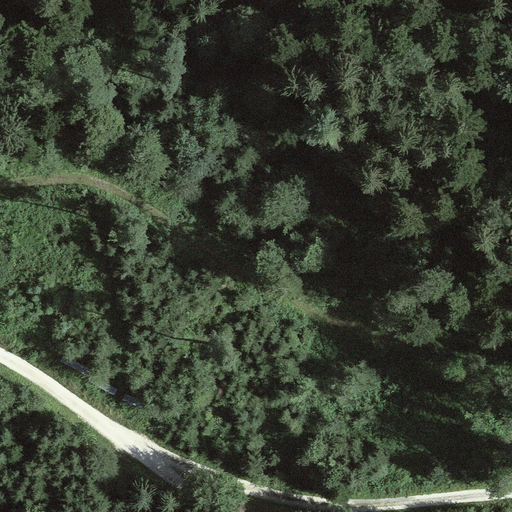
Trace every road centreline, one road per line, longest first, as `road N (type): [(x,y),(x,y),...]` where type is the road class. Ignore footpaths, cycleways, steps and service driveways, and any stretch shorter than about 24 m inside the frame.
road 1 (track): [(0,187),(86,179),(123,190),(283,297),(362,334),(400,344),(511,346)]
road 2 (track): [(511,492),(308,504),(140,449)]
road 3 (track): [(228,511),(0,358)]
